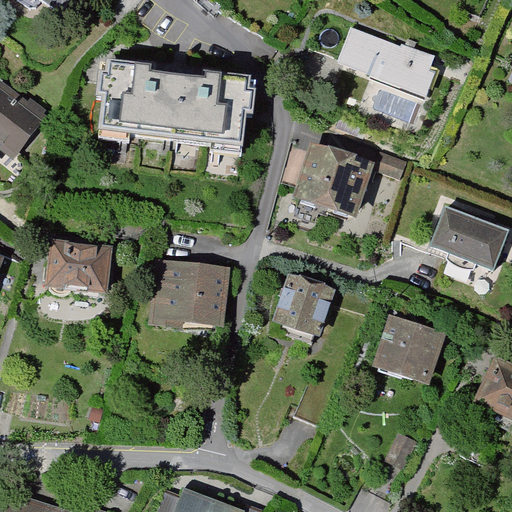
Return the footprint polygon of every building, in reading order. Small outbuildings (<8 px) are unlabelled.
[(67,17),(78,0),(21,0),(22,4),(34,11),(41,11),(47,3),(67,17)] [(426,99),(436,74),(430,71),(435,58),(403,45),(402,49),(352,29),(338,65),(426,99)] [(90,131),(239,146),(242,114),(249,115),(252,89),(246,88),(247,78),(215,75),(216,70),(197,68),(196,74),(143,68),(144,62),(99,57),(98,70),(90,69),(87,96),(94,97),(90,131)] [(0,152),(11,162),(47,118),(5,84),(0,90),(0,152)] [(356,220),(374,164),(310,143),(292,199),(356,220)] [(399,181),(406,163),(380,153),(374,171),(399,181)] [(493,269),(508,231),(447,207),(432,246),(493,269)] [(41,289),(103,297),(110,250),(47,241),(41,289)] [(222,333),(229,270),(155,262),(148,325),(222,333)] [(318,340),(334,292),(287,276),(271,324),(318,340)] [(429,389),(447,335),(390,317),(372,371),(429,389)] [(475,405),(511,422),(511,364),(497,357),(475,405)] [(398,427),(385,458),(399,466),(414,435),(398,427)] [(237,511),(182,491),(173,511),(237,511)] [(101,511),(78,504),(75,511),(65,511),(12,495),(6,511),(101,511)]
